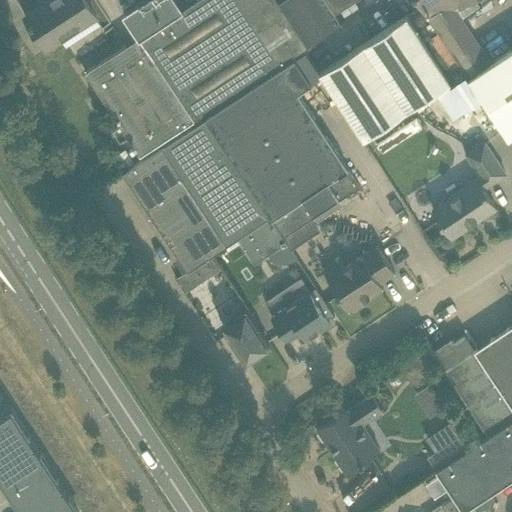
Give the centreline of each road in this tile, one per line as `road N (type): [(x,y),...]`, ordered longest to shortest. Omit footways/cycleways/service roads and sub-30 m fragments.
road 1 (unclassified): [(315,511),(268,438),(276,401),(511,246)]
road 2 (tertiary): [(190,511),(0,218)]
